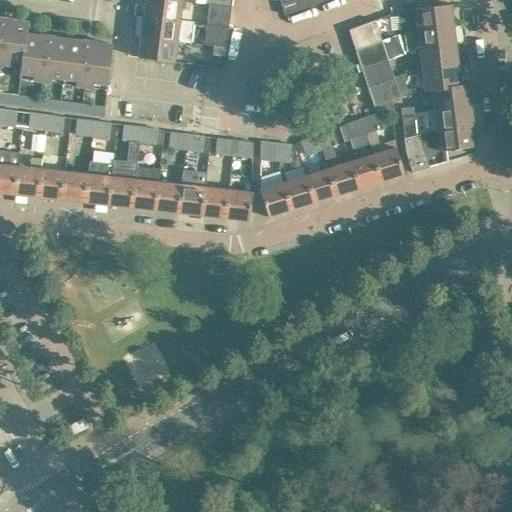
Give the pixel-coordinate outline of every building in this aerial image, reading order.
[(181,0),(145,0),(143,16),(179,21),(181,0)] [(327,0),(279,0),(284,15),(317,4),(327,0)] [(228,27),(231,6),(207,3),(207,5),(210,5),(208,24),(228,27)] [(402,30),(453,24),(450,4),(401,10),(402,30)] [(179,21),(143,16),(141,37),(176,41),(192,43),(195,23),(179,21)] [(6,18),(1,64),(22,67),(27,34),(28,22),(12,20),(12,19),(6,18)] [(355,49),(382,40),(375,20),(349,30),(355,49)] [(208,24),(205,45),(213,46),(226,48),(228,27),(208,24)] [(455,44),(453,24),(402,30),(402,34),(405,34),(406,50),(455,44)] [(42,82),(48,36),(41,35),(40,36),(27,34),(21,79),(32,80),(32,81),(42,82)] [(54,36),(48,36),(42,82),(50,83),(50,82),(64,84),(69,39),(54,37),(54,36)] [(176,41),(141,37),(138,57),(174,62),(176,41)] [(85,87),(91,41),(84,40),(83,41),(69,39),(64,84),(75,85),(75,86),(85,87)] [(361,68),(388,60),(382,40),(355,49),(361,68)] [(97,42),(91,41),(85,87),(106,90),(112,45),(97,42)] [(420,52),(422,69),(458,65),(455,44),(406,50),(406,54),(420,52)] [(212,54),(225,55),(226,48),(213,46),(212,54)] [(367,87),(394,78),(388,60),(361,68),(367,87)] [(422,69),(424,89),(460,85),(458,65),(422,69)] [(394,78),(367,87),(373,106),(392,100),(400,97),(411,93),(410,89),(407,90),(402,75),(394,78)] [(468,84),(460,85),(424,89),(425,91),(433,90),(435,109),(470,105),(468,84)] [(8,94),(0,92),(0,102),(7,103),(8,94)] [(19,95),(8,94),(7,103),(18,104),(19,95)] [(19,95),(18,104),(26,105),(27,97),(27,96),(19,95)] [(26,105),(39,107),(40,98),(27,97),(26,105)] [(51,100),(40,98),(39,107),(50,109),(51,100)] [(50,109),(60,110),(62,101),(51,100),(50,109)] [(376,113),(361,119),(366,134),(376,130),(382,128),(378,117),(393,112),(392,100),(373,106),(373,107),(376,113)] [(72,102),(62,101),(60,110),(71,111),(72,102)] [(83,104),(72,102),(71,111),(82,113),(83,104)] [(82,113),(92,114),(94,105),(83,104),(82,113)] [(92,114),(103,116),(104,106),(94,105),(92,114)] [(428,131),(437,130),(473,125),(470,105),(435,109),(425,110),(428,131)] [(0,108),(0,124),(15,126),(17,111),(0,108)] [(399,109),(400,118),(413,117),(412,108),(399,109)] [(28,128),(45,130),(47,115),(30,112),(28,128)] [(64,117),(47,115),(45,130),(62,132),(64,117)] [(415,137),(413,117),(400,118),(400,122),(402,142),(415,137)] [(75,134),(92,136),(94,121),(77,119),(75,134)] [(361,119),(345,125),(350,140),(353,149),(370,144),(366,134),(361,119)] [(94,121),(92,136),(109,138),(111,123),(94,121)] [(113,163),(108,205),(131,208),(136,166),(139,142),(140,127),(123,125),(121,140),(130,141),(127,163),(113,161),(113,163)] [(473,125),(437,130),(440,151),(475,146),(473,125)] [(157,129),(140,127),(139,142),(155,145),(157,129)] [(333,129),(317,135),(322,150),(332,146),(338,144),(333,129)] [(168,148),(185,150),(187,134),(170,132),(168,148)] [(202,152),(204,136),(187,134),(185,150),(202,152)] [(317,135),(300,141),(306,156),(322,150),(317,135)] [(419,136),(415,137),(402,142),(406,153),(412,172),(429,167),(419,136)] [(215,154),(232,156),(235,140),(217,138),(215,154)] [(252,142),(235,140),(232,156),(252,158),(252,142)] [(276,161),(277,143),(260,141),(260,160),(276,161)] [(289,162),(291,144),(277,143),(276,161),(289,162)] [(396,147),(373,154),(382,182),(404,175),(396,147)] [(0,150),(0,193),(14,195),(17,166),(19,153),(0,150)] [(373,154),(350,161),(359,189),(382,182),(373,154)] [(17,166),(14,195),(37,197),(42,159),(31,158),(30,168),(17,166)] [(88,174),(84,203),(108,205),(113,163),(89,161),(88,174)] [(350,161),(328,168),(336,196),(359,189),(350,161)] [(136,166),(131,208),(155,211),(158,182),(160,168),(136,166)] [(328,168),(305,175),(314,203),(336,196),(328,168)] [(41,169),(37,197),(61,200),(64,172),(41,169)] [(279,171),(260,177),(260,190),(268,217),(291,210),(282,183),(279,171)] [(64,172),(61,200),(84,203),(88,174),(64,172)] [(182,185),(178,213),(202,216),(205,187),(206,177),(183,175),(182,185)] [(305,175),(282,183),(291,210),(314,203),(305,175)] [(158,182),(155,211),(178,213),(182,185),(158,182)] [(205,187),(202,216),(225,218),(229,190),(205,187)] [(229,190),(225,218),(249,221),(252,192),(229,190)]
